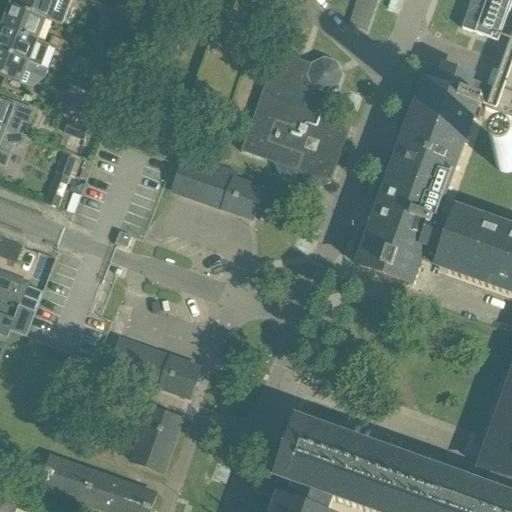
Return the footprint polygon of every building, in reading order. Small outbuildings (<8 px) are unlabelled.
[(11,6),(10,7),(60,26),(69,0),(15,0),(18,1),(15,8),(11,6)] [(356,0),(348,27),(367,33),(378,0),(356,0)] [(511,2),(511,0),(473,0),(462,31),(498,44),(511,2)] [(47,22),(10,7),(2,29),(39,43),(47,22)] [(108,13),(106,12),(101,24),(122,32),(128,16),(109,9),(108,13)] [(39,43),(2,29),(0,34),(0,52),(49,71),(42,68),(49,49),(50,48),(48,47),(39,43)] [(48,47),(50,48),(49,49),(60,53),(64,43),(51,38),(48,47)] [(511,38),(488,105),(483,118),(489,114),(511,122),(511,38)] [(0,52),(0,77),(22,86),(33,90),(45,80),(49,71),(0,52)] [(241,154),(274,166),(281,180),(304,189),(305,186),(307,187),(317,183),(317,181),(330,186),(350,130),(318,118),(326,96),(338,91),(343,78),(337,65),(324,60),(310,66),(277,54),(241,154)] [(425,86),(359,269),(412,288),(426,250),(444,257),(453,231),(434,224),(476,109),(480,111),(477,119),(482,121),(483,118),(488,105),(466,97),(472,82),(445,73),(438,91),(425,86)] [(0,99),(0,128),(7,131),(15,134),(19,135),(22,125),(30,128),(36,112),(0,99)] [(93,105),(73,99),(69,112),(89,119),(93,105)] [(64,136),(85,143),(90,131),(68,123),(64,136)] [(15,134),(7,131),(0,128),(0,168),(5,170),(14,147),(23,150),(27,139),(19,135),(15,134)] [(495,161),(494,163),(494,165),(495,166),(495,168),(496,170),(498,171),(499,173),(501,174),(503,174),(505,175),(507,175),(508,174),(510,174),(511,173),(511,172),(511,153),(511,154),(510,153),(508,152),(506,152),(504,152),(502,152),(500,153),(499,154),(497,155),(496,157),(495,159),(495,161)] [(65,156),(57,176),(48,201),(59,206),(76,160),(65,156)] [(237,178),(185,160),(173,194),(252,222),(263,193),(235,183),(237,178)] [(280,504),(277,511),(328,511),(332,502),(359,511),(511,511),(511,235),(458,216),(453,231),(444,257),(439,272),(511,298),(511,360),(481,448),(488,450),(485,460),(481,471),(486,473),(479,492),(406,466),(338,441),(299,427),(279,483),(280,504)] [(119,234),(115,247),(128,251),(132,238),(119,234)] [(0,273),(0,296),(9,300),(20,304),(27,284),(17,280),(0,273)] [(15,323),(11,333),(26,339),(36,314),(20,308),(15,323)] [(122,338),(110,373),(189,401),(202,366),(122,338)] [(150,412),(148,417),(132,464),(163,475),(181,423),(150,412)] [(288,449),(280,446),(275,461),(283,464),(288,449)] [(51,461),(41,490),(104,511),(149,511),(155,498),(51,461)]
